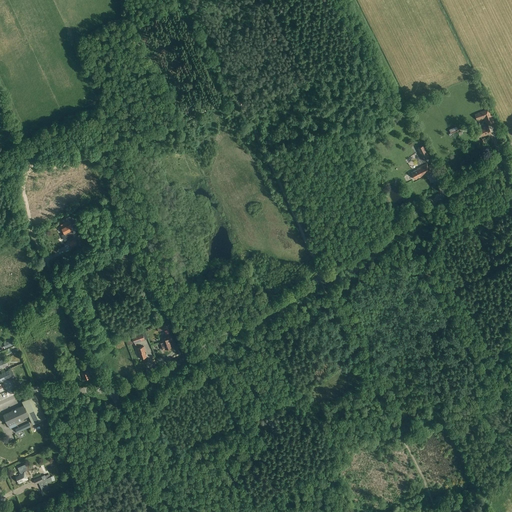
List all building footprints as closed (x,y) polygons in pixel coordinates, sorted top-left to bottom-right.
[(487,125),(488,125),(493,123),(495,128),(497,127),(492,114),(490,114),(488,109),(476,114),(479,121),(484,119),(486,124),(487,124),(487,125)] [(491,133),(488,125),(487,125),(481,127),(482,128),(473,131),(475,137),(482,135),(482,136),(491,133)] [(417,149),(423,161),(430,157),(430,156),(431,155),(426,145),(417,149)] [(420,168),(412,172),(415,178),(421,175),(421,176),(431,172),(427,163),(420,167),(420,168)] [(62,227),(65,234),(62,235),(64,240),(74,236),(72,230),(73,230),(69,223),(68,222),(63,224),(64,226),(62,227)] [(85,243),(80,234),(76,236),(80,245),(85,243)] [(168,329),(164,331),(166,335),(161,337),(162,341),(159,342),(162,350),(165,349),(172,347),(169,341),(172,340),(170,334),(169,334),(168,329)] [(131,336),(134,343),(144,339),(142,333),(131,336)] [(136,348),(140,359),(147,356),(144,350),(145,350),(144,346),(140,347),(136,348)] [(0,361),(0,368),(8,365),(5,359),(0,361)] [(0,373),(0,381),(11,376),(14,375),(11,369),(9,370),(8,370),(0,373)] [(84,380),(90,377),(87,369),(81,371),(84,380)] [(33,424),(46,418),(35,395),(22,401),(24,405),(3,415),(8,425),(29,416),(33,424)] [(15,429),(17,433),(30,426),(28,422),(15,429)] [(19,476),(16,477),(19,483),(27,479),(24,473),(24,472),(23,472),(22,471),(24,471),(22,466),(18,467),(20,472),(21,473),(18,474),(19,476)] [(38,483),(40,487),(52,481),(51,476),(50,476),(49,474),(45,476),(44,474),(33,479),(35,484),(38,483)]
